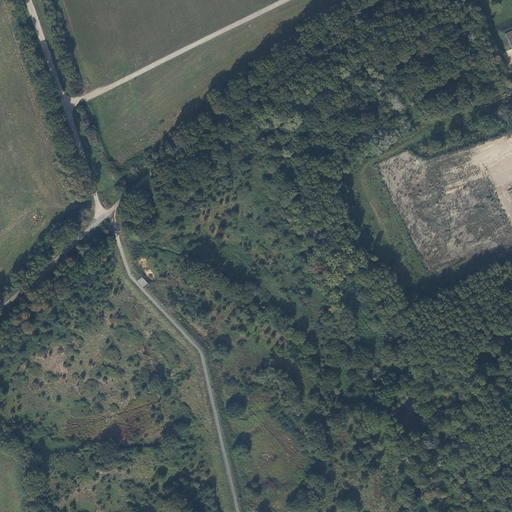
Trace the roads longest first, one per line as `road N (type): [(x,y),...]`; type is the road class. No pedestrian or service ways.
road 1 (residential): [(0,306),(274,82),(336,36),(406,0)]
road 2 (track): [(66,107),(284,0)]
